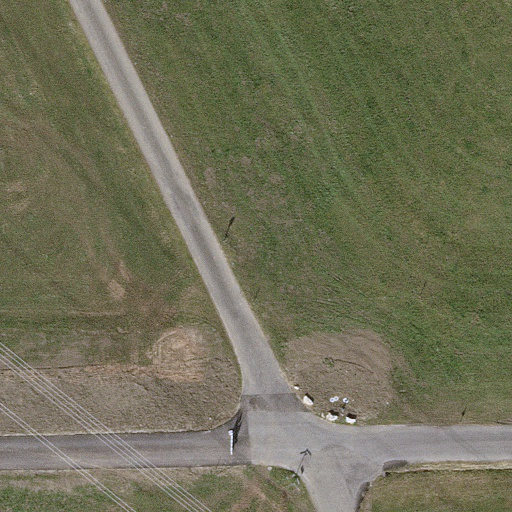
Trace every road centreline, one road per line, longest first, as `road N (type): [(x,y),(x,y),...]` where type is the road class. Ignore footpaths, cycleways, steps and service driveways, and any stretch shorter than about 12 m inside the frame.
road 1 (unclassified): [(278,450),(267,391),(240,321),(84,0)]
road 2 (unclassified): [(0,453),(278,450)]
road 3 (unclassified): [(327,449),(511,446)]
